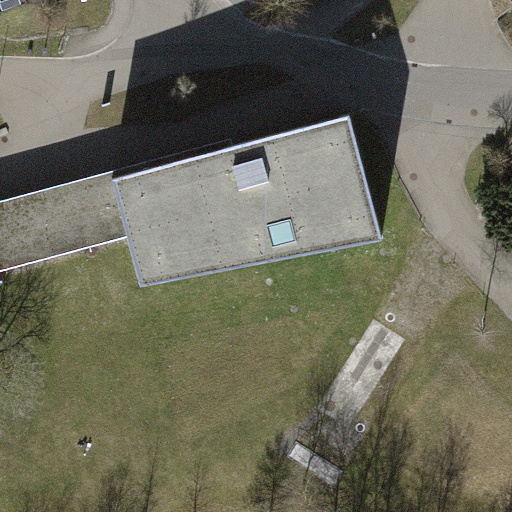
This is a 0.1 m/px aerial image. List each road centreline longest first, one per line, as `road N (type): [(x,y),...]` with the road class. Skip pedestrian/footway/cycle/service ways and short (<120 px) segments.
road 1 (residential): [(429,93),(311,69),(184,0)]
road 2 (residential): [(429,93),(423,150),(440,202),(511,287)]
